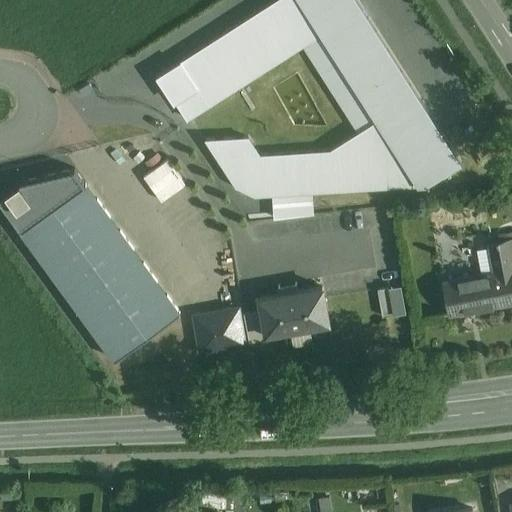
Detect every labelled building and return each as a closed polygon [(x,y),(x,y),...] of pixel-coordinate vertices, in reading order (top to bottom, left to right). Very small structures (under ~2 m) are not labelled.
[(357,0),(275,0),(157,76),(172,99),(174,97),(188,118),(303,44),(359,131),(331,149),(331,150),(260,154),(249,136),(207,138),(227,171),(236,185),(256,195),(426,184),(461,162),(357,0)] [(86,183),(54,206),(55,206),(21,230),(116,359),(180,312),(86,183)] [(328,210),(329,229),(355,227),(354,208),(328,210)] [(511,238),(499,241),(499,239),(497,240),(497,241),(488,243),(493,271),(511,267),(511,238)] [(511,267),(493,271),(442,281),(448,314),(448,316),(511,303),(511,267)] [(265,293),(272,335),(338,323),(331,282),(265,293)] [(386,316),(411,310),(404,282),(380,288),(386,316)] [(238,307),(195,315),(201,351),(245,343),(238,307)] [(270,336),(266,309),(247,312),(251,339),(270,336)] [(431,505),(480,497),(476,474),(427,482),(431,505)]
